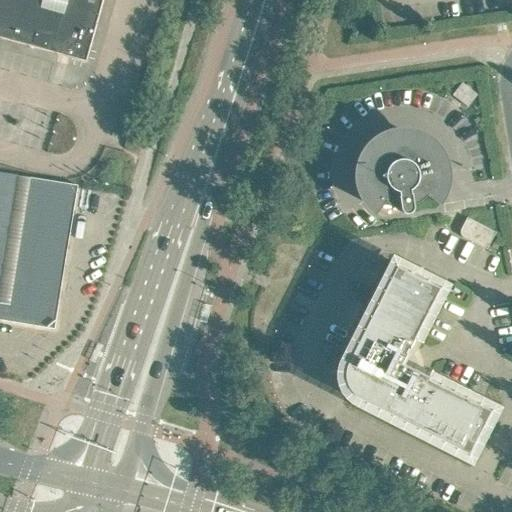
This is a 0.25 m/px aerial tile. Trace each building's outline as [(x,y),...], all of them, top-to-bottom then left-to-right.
[(0,0),(0,38),(86,62),(103,0),(0,0)] [(440,162),(441,161),(439,158),(438,158),(428,145),(428,144),(425,142),(425,143),(409,137),(409,136),(405,135),(405,136),(388,139),(388,138),(384,139),(385,140),(371,151),(371,150),(369,153),(369,154),(363,170),(362,169),(362,173),(365,190),(364,190),(366,194),(367,194),(377,207),(377,208),(379,210),(385,202),(388,204),(391,205),(394,206),(397,207),(401,208),(401,211),(404,213),(407,214),(410,214),(412,212),(414,209),(414,206),(417,204),(419,203),(422,201),(424,198),(427,196),(434,202),(437,199),(429,193),(430,191),(433,184),(433,181),(443,182),(443,178),(440,162)] [(0,172),(0,319),(53,328),(77,185),(0,172)] [(487,250),(496,232),(467,218),(461,230),(470,234),(468,240),(487,250)] [(404,364),(417,339),(414,338),(439,289),(396,267),(347,364),(345,370),(344,377),(346,383),(349,389),(353,394),(358,398),(468,454),(490,411),(428,380),(429,377),(404,364)]
